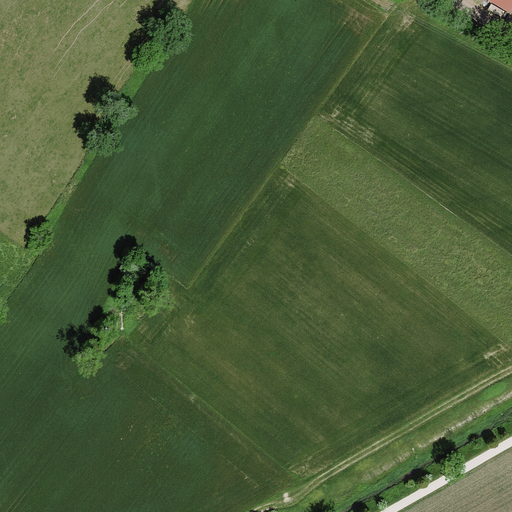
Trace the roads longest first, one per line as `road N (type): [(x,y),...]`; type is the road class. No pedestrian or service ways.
road 1 (track): [(511,364),(255,511)]
road 2 (track): [(387,511),(511,441)]
